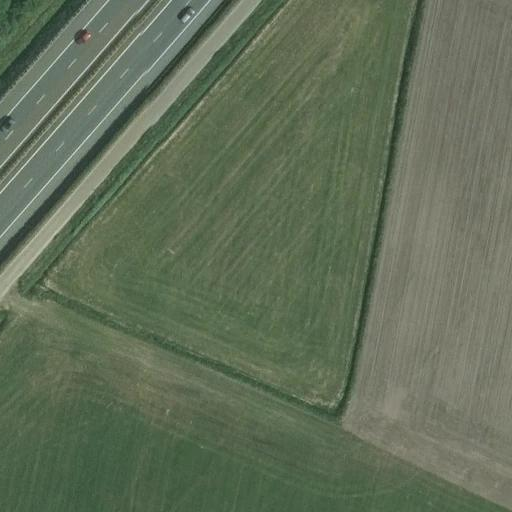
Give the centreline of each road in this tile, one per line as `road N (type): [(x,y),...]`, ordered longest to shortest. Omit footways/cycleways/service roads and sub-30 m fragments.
road 1 (unclassified): [(0,285),(252,0)]
road 2 (motorway): [(0,213),(187,0)]
road 3 (motorway): [(126,0),(0,145)]
